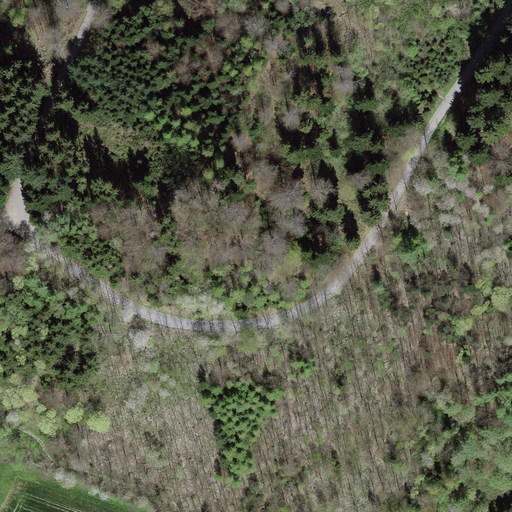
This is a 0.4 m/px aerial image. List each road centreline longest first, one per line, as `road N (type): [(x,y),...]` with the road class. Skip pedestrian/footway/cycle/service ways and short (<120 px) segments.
road 1 (track): [(511,5),(449,97),(352,268),(320,298),(275,320),(194,324),(153,315),(44,248),(16,219)]
road 2 (track): [(16,219),(20,176),(94,0)]
